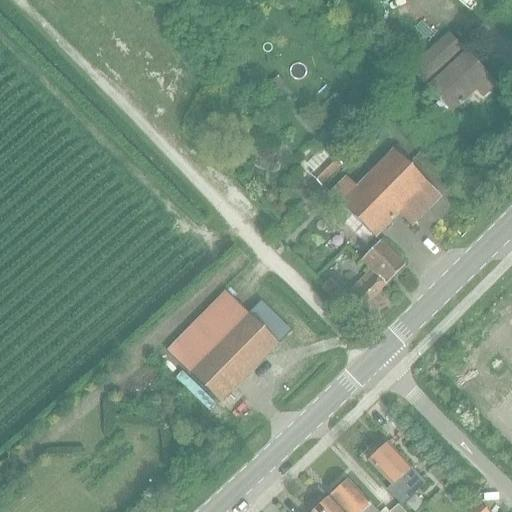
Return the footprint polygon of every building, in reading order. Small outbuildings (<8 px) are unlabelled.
[(447,33),(422,57),(392,24),(378,9),(369,0),(352,0),(368,17),(370,15),(385,31),(383,32),(409,61),(406,63),(424,83),(461,48),(447,33)] [(464,52),(427,86),(439,99),(440,98),(442,99),(433,107),(431,111),(431,115),(433,120),(437,122),(442,122),(446,120),(454,112),(452,110),(459,103),(460,105),(463,102),(462,100),(481,83),(488,90),(494,84),(464,52)] [(329,192),(340,202),(339,203),(374,237),(399,212),(411,224),(438,196),(391,150),(355,186),(345,177),(329,192)] [(321,185),(340,165),(330,155),(310,174),(321,185)] [(363,307),(404,265),(378,241),(360,260),(370,269),(347,292),(363,307)] [(336,303),(345,295),(328,278),(319,287),(336,303)] [(166,350),(189,373),(219,402),(290,331),(259,301),(246,314),(223,291),(166,350)] [(416,491),(424,483),(415,473),(386,442),(367,460),(391,486),(402,476),(416,491)] [(337,487),(329,495),(343,511),(377,511),(347,478),(343,481),(340,481),(337,484),(337,487)] [(313,510),(310,511),(343,511),(329,495),(320,504),(316,503),(312,507),(313,510)]
